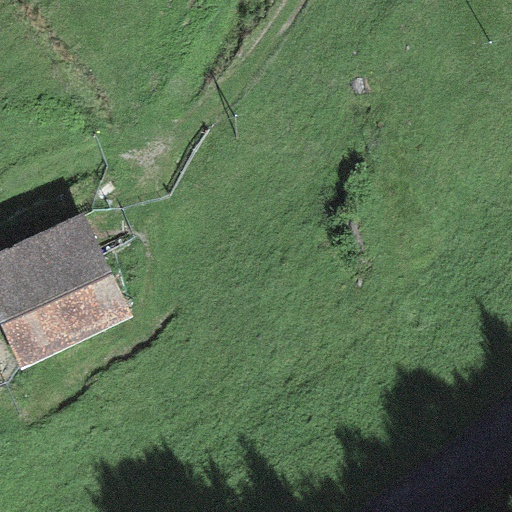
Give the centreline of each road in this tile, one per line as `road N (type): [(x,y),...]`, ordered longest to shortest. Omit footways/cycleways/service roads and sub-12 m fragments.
road 1 (track): [(82,356),(158,295),(140,200),(154,147),(221,100),(298,0)]
road 2 (track): [(154,147),(105,146),(0,202)]
road 3 (track): [(154,147),(163,117),(233,0)]
road 4 (unclassified): [(511,430),(408,511)]
